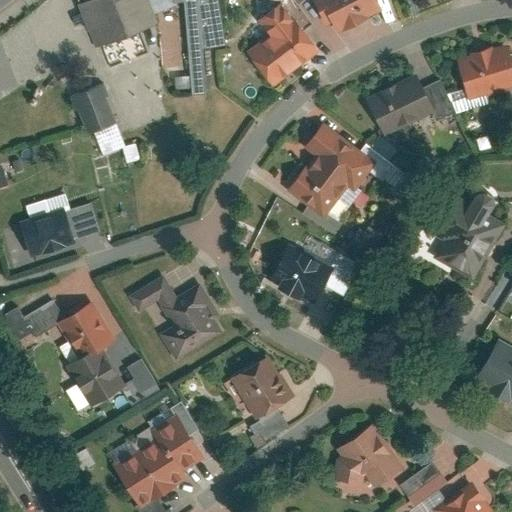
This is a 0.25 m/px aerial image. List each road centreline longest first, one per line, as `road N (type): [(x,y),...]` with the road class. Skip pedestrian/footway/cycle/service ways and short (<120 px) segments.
road 1 (residential): [(511,2),(396,34),(310,81),(243,147),(221,185),(214,220)]
road 2 (residential): [(214,220),(219,271),(263,327),(366,378)]
road 3 (residential): [(366,378),(206,493)]
road 4 (residential): [(75,260),(214,220)]
